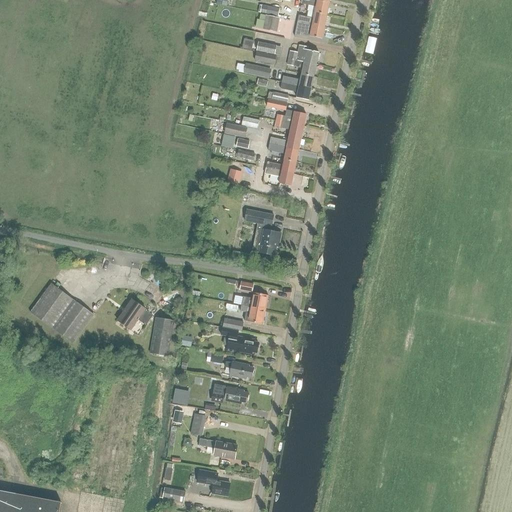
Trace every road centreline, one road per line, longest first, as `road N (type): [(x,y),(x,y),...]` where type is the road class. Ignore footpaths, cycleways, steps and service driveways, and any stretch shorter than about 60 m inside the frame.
road 1 (unclassified): [(0,229),(300,281)]
road 2 (unclassified): [(300,281),(362,0)]
road 3 (residential): [(256,511),(300,281)]
